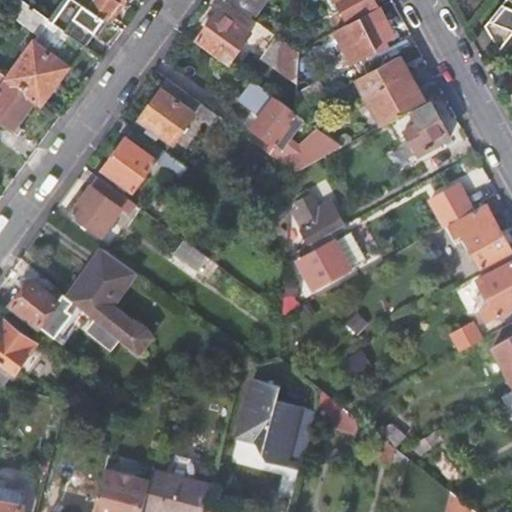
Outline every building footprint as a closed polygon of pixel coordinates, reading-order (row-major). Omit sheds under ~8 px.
[(36,99),(42,103),(67,67),(64,64),(80,43),(20,0),(15,0),(9,14),(39,36),(8,79),(36,99)] [(109,23),(77,0),(63,0),(63,1),(71,7),(63,20),(94,44),(109,23)] [(77,0),(109,23),(125,0),(77,0)] [(237,0),(255,13),(263,0),(237,0)] [(339,7),(348,24),(378,8),(373,0),(332,0),(337,8),(339,7)] [(500,50),(511,35),(511,2),(509,0),(507,0),(485,26),(500,50)] [(392,35),(378,8),(348,24),(334,31),(353,64),(385,45),(383,40),(392,35)] [(196,40),(228,63),(250,33),(218,10),(196,40)] [(296,84),(298,52),(277,36),(261,58),(296,84)] [(398,56),(356,79),(382,125),(424,101),(398,56)] [(0,122),(13,131),(36,99),(8,79),(0,73),(0,122)] [(201,104),(165,78),(159,87),(162,88),(138,120),(147,126),(159,134),(172,144),(201,104)] [(295,113),(294,112),(274,98),(275,97),(253,81),(239,101),(266,121),(252,141),(269,153),(273,145),(282,150),(304,120),(298,116),(295,113)] [(296,95),(296,111),(324,94),(318,83),(296,95)] [(430,103),(411,113),(417,124),(412,127),(418,137),(410,141),(418,155),(449,137),(430,103)] [(307,110),(298,116),(304,120),(316,128),(321,120),(307,110)] [(159,134),(147,126),(145,130),(156,138),(159,134)] [(161,150),(132,129),(103,170),(132,191),(161,150)] [(292,155),(285,164),(291,169),(290,175),(342,147),(321,132),(313,145),(292,155)] [(134,204),(97,178),(71,214),(101,235),(120,209),(127,213),(134,204)] [(329,233),(344,226),(331,201),(318,208),(311,196),(296,204),(299,208),(294,211),(297,218),(294,221),(300,232),(309,227),(316,240),(318,240),(329,233)] [(511,252),(486,204),(448,225),(457,240),(464,237),(482,269),(511,252)] [(329,233),(318,240),(319,242),(301,252),(303,257),(299,259),(315,288),(349,269),(348,267),(334,241),(329,233)] [(348,233),(334,241),(348,267),(362,259),(348,233)] [(216,263),(195,248),(193,250),(183,244),(177,253),(207,275),(216,263)] [(136,273),(101,247),(66,297),(94,320),(119,340),(138,355),(152,338),(148,329),(139,322),(132,321),(113,306),(136,273)] [(504,327),(511,322),(511,262),(489,274),(497,288),(503,299),(492,305),(504,327)] [(253,287),(263,294),(274,277),(265,270),(253,287)] [(274,277),(263,294),(268,297),(280,281),(274,277)] [(56,302),(29,282),(11,306),(38,326),(56,302)] [(503,299),(497,288),(486,294),(492,305),(503,299)] [(483,316),(462,328),(471,345),(493,333),(483,316)] [(119,340),(94,320),(86,331),(111,351),(119,340)] [(35,344),(4,322),(0,327),(0,376),(8,381),(35,344)] [(511,339),(494,349),(511,380),(511,339)] [(226,344),(219,353),(231,362),(237,351),(226,344)] [(305,460),(317,413),(276,403),(280,389),(252,381),(238,436),(257,441),(268,464),(286,468),(289,456),(305,460)] [(350,413),(338,404),(330,427),(363,438),(366,426),(350,413)] [(390,425),(377,434),(379,436),(393,447),(406,438),(390,425)] [(413,446),(420,457),(443,443),(436,433),(413,446)] [(393,447),(379,436),(372,457),(390,463),(395,448),(393,447)] [(413,462),(420,457),(413,446),(401,453),(408,459),(413,462)] [(289,456),(286,468),(302,472),(305,460),(289,456)] [(142,511),(151,479),(105,469),(94,511),(142,511)] [(142,511),(204,511),(209,495),(211,486),(153,471),(151,479),(142,511)] [(437,488),(417,483),(414,496),(433,502),(437,488)] [(0,485),(0,500),(22,506),(25,493),(0,485)] [(452,492),(446,511),(468,511),(470,507),(453,493),(452,492)] [(209,495),(204,511),(230,511),(233,502),(209,495)] [(0,511),(20,511),(22,506),(0,500),(0,511)]
